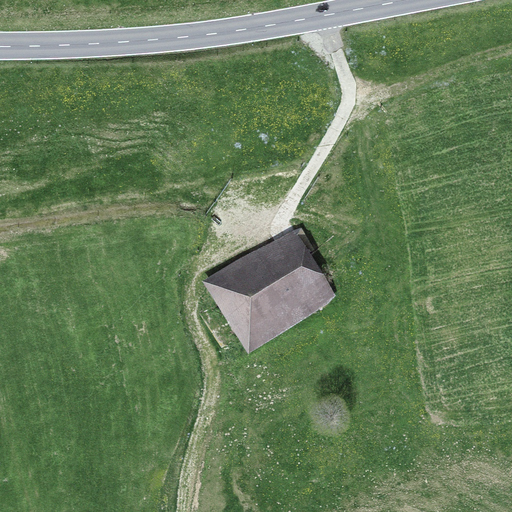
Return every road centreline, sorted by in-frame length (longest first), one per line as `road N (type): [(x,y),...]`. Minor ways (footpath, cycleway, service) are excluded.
road 1 (track): [(318,158),(282,221),(211,261),(192,291),(211,386),(186,511)]
road 2 (secondary): [(0,45),(186,36),(402,0)]
